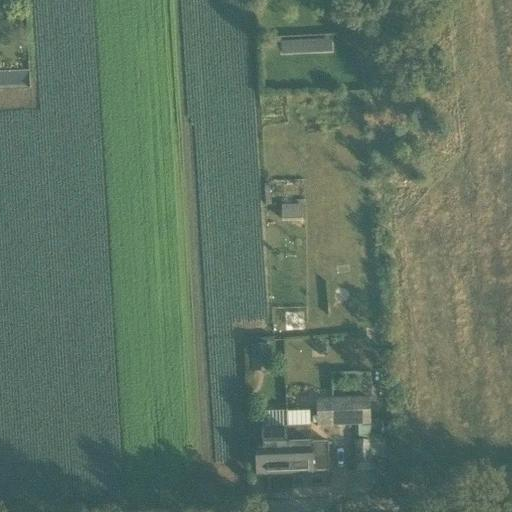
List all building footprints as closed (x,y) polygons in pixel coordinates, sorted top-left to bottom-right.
[(332,37),(283,40),(284,53),(333,51),(332,37)] [(269,346),(253,346),(253,373),(270,373),(269,346)] [(371,440),(370,425),(371,425),(370,398),(353,399),(316,400),(318,427),(360,426),(360,440),(371,440)] [(328,443),(312,443),(311,427),(287,428),(287,445),(291,445),(292,474),(313,473),(329,472),(328,443)] [(263,444),(257,445),(258,475),(292,474),(291,445),(287,445),(287,428),(262,429),(263,444)] [(369,463),(369,443),(356,443),(356,463),(369,463)]
